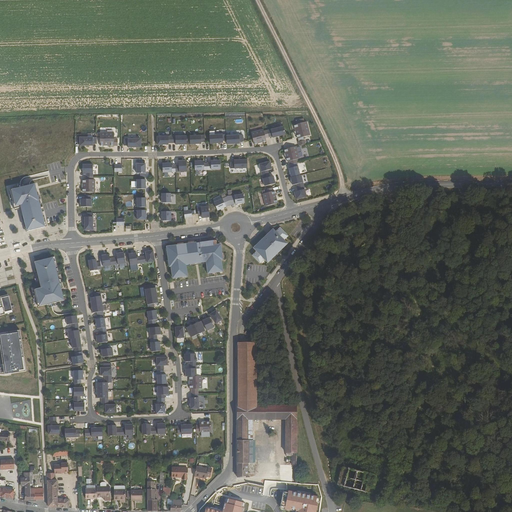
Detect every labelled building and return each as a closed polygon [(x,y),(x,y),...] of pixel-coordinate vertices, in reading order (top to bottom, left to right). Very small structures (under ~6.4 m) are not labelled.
[(294,126),(297,138),(309,135),(306,123),(294,126)] [(267,131),(269,137),(272,136),(273,138),(286,135),(284,127),(267,131)] [(265,138),(269,137),(267,131),(264,132),(263,130),(251,133),(254,145),(258,144),(258,143),(262,142),(266,141),(265,138)] [(100,146),(116,146),(116,139),(113,139),(113,134),(100,134),(100,146)] [(175,143),(185,143),(184,134),(172,135),(172,142),(175,141),(175,143)] [(169,142),(172,142),(172,135),(159,135),(160,144),(169,144),(169,142)] [(196,144),(196,142),(200,142),(199,135),(187,136),(187,145),(196,144)] [(240,144),(240,142),(244,142),(243,135),(226,136),(227,143),(227,145),(240,144)] [(223,143),(227,143),(226,136),(210,137),(210,145),(223,145),(223,143)] [(93,144),(97,144),(97,137),(80,137),(80,146),(93,146),(93,144)] [(128,147),(141,147),(141,139),(124,139),(124,146),(128,146),(128,147)] [(284,148),(293,146),(291,140),(283,142),(284,148)] [(290,165),(297,163),(296,159),(299,158),(296,146),(285,149),(286,153),(287,157),(287,158),(288,161),(289,161),(290,165)] [(231,167),(247,167),(247,158),(240,158),(240,159),(239,159),(239,158),(234,158),(234,160),(230,161),(231,167)] [(176,172),(187,172),(187,161),(179,161),(179,165),(175,165),(176,172)] [(195,171),(208,170),(207,163),(204,163),(204,161),(195,162),(195,171)] [(220,169),(220,161),(211,161),(211,163),(207,163),(208,170),(220,169)] [(262,175),(269,174),(268,170),(272,169),(270,162),(259,164),(262,175)] [(176,172),(175,165),(172,166),(172,163),(162,164),(163,173),(176,172)] [(291,177),(300,175),(297,163),(290,165),(291,168),(289,168),(290,174),(291,177)] [(145,173),(145,164),(136,164),(136,173),(145,173)] [(86,176),(93,176),(93,165),(82,165),(82,173),(86,173),(86,176)] [(262,175),(265,186),(275,184),(273,176),(269,177),(269,174),(262,175)] [(296,184),(297,188),(304,186),(301,175),(300,175),(291,177),(291,178),(293,185),(296,184)] [(83,193),(95,192),(95,180),(93,180),(93,176),(86,176),(86,180),(83,180),(83,184),(84,184),(84,189),(83,189),(83,193)] [(146,189),(146,180),(137,180),(137,189),(146,189)] [(24,220),(25,220),(28,231),(45,227),(42,216),(43,215),(35,183),(10,190),(12,201),(18,199),(20,207),(29,205),(31,213),(22,215),(24,220)] [(304,186),(297,188),(298,191),(294,192),(296,199),(307,197),(304,186)] [(266,206),(278,203),(277,199),(276,199),(275,195),(276,195),(275,191),(273,191),(272,188),(266,189),(266,193),(263,194),(266,206)] [(171,203),(171,194),(162,194),(162,203),(171,203)] [(234,195),(235,204),(245,203),(243,194),(234,195)] [(81,207),(92,207),(92,196),(85,196),(85,199),(81,199),(81,207)] [(226,207),(230,205),(230,204),(228,196),(222,199),(226,207)] [(146,207),(146,198),(137,198),(137,207),(146,207)] [(20,207),(18,199),(12,201),(14,209),(20,207)] [(218,211),(226,207),(222,199),(214,203),(218,211)] [(29,205),(20,207),(22,215),(31,213),(29,205)] [(202,218),(210,217),(208,207),(197,208),(198,215),(202,214),(202,218)] [(146,220),(146,211),(137,211),(137,220),(146,220)] [(162,221),(171,221),(171,212),(162,212),(162,221)] [(85,230),(93,230),(93,213),(86,214),(86,217),(84,217),(85,222),(85,223),(85,230)] [(267,263),(286,245),(283,241),(287,237),(280,229),(276,234),(272,230),(265,237),(266,238),(263,240),(263,239),(253,249),(257,252),(252,257),(260,264),(264,260),(267,263)] [(173,279),(187,277),(185,263),(189,263),(189,265),(202,263),(202,261),(206,260),(208,274),(222,272),(220,260),(222,260),(220,245),(213,246),(213,241),(199,243),(199,244),(196,244),(196,243),(166,248),(169,267),(171,267),(173,279)] [(155,262),(153,251),(146,252),(146,256),(141,257),(142,264),(155,262)] [(114,265),(126,263),(124,253),(116,254),(117,258),(113,258),(114,265)] [(142,264),(141,257),(137,257),(136,254),(129,255),(130,265),(142,264)] [(103,266),(114,265),(113,258),(110,259),(109,255),(102,256),(103,266)] [(64,300),(56,268),(56,269),(53,257),(35,262),(38,273),(37,273),(41,288),(34,289),(38,307),(64,300)] [(101,269),(101,267),(100,263),(97,263),(96,259),(89,260),(90,271),(101,269)] [(142,298),(153,296),(152,288),(148,289),(147,285),(141,286),(142,298)] [(94,293),(94,297),(90,297),(92,305),(102,304),(101,292),(94,293)] [(0,315),(5,314),(5,312),(12,310),(9,296),(1,298),(1,297),(0,296),(0,315)] [(144,309),(151,308),(150,304),(154,304),(153,296),(142,298),(144,309)] [(104,315),(102,304),(92,305),(93,313),(97,312),(97,316),(104,315)] [(149,324),(156,323),(156,320),(158,319),(156,310),(147,312),(149,324)] [(211,317),(216,324),(222,319),(216,310),(210,315),(211,317)] [(72,328),(78,327),(77,315),(66,317),(67,325),(71,324),(72,328)] [(202,320),(207,330),(214,327),(213,325),(209,317),(202,320)] [(105,318),(96,319),(97,329),(99,328),(100,332),(106,331),(105,318)] [(201,321),(194,324),(198,334),(205,331),(201,321)] [(194,324),(187,327),(191,337),(198,334),(194,324)] [(185,326),(183,327),(184,337),(191,337),(187,327),(185,328),(185,326)] [(71,339),(80,338),(80,335),(78,327),(72,328),(72,331),(68,332),(69,339),(71,339)] [(150,339),(157,338),(157,335),(161,335),(160,327),(149,328),(150,339)] [(183,327),(175,328),(176,338),(184,337),(183,327)] [(0,373),(5,374),(26,371),(19,330),(9,332),(10,333),(8,334),(8,332),(0,333),(0,345),(3,364),(1,364),(2,368),(0,367),(0,373)] [(106,331),(100,332),(100,335),(96,336),(98,344),(108,342),(106,331)] [(75,351),(82,350),(80,339),(80,338),(71,339),(73,348),(75,348),(75,351)] [(151,352),(160,351),(160,342),(157,342),(157,338),(150,339),(151,352)] [(238,343),(237,408),(256,408),(256,343),(246,343),(238,343)] [(108,345),(101,346),(103,357),(113,356),(112,348),(108,349),(108,345)] [(73,365),(84,363),(82,352),(76,353),(76,356),(72,357),(73,365)] [(190,365),(196,365),(196,354),(185,354),(185,362),(189,362),(190,365)] [(156,369),(163,369),(163,366),(167,365),(167,358),(156,358),(156,369)] [(186,376),(189,376),(196,376),(196,365),(190,365),(190,369),(185,369),(186,376)] [(111,368),(101,368),(101,375),(105,375),(105,379),(112,379),(111,368)] [(73,384),(80,383),(80,380),(82,380),(82,371),(73,371),(73,384)] [(157,384),(166,384),(165,374),(163,374),(163,371),(156,371),(157,384)] [(198,392),(199,392),(198,389),(202,388),(202,376),(196,376),(189,376),(190,381),(190,380),(191,385),(190,385),(190,389),(192,389),(192,392),(198,392)] [(112,379),(105,379),(105,383),(97,383),(97,390),(108,390),(108,382),(112,382),(112,379)] [(158,387),(158,399),(165,398),(164,395),(169,395),(168,387),(158,387)] [(74,399),(81,399),(81,396),(84,396),(84,388),(80,388),(74,388),(74,399)] [(108,401),(108,390),(97,390),(97,398),(101,398),(101,402),(108,401)] [(199,394),(192,394),(192,398),(190,398),(190,407),(199,407),(199,394)] [(74,411),(85,411),(85,403),(81,403),(81,399),(74,399),(74,411)] [(108,405),(108,401),(101,402),(102,405),(105,405),(106,413),(116,413),(116,405),(108,405)] [(158,405),(154,405),(154,412),(165,412),(165,404),(158,405)] [(253,419),(286,419),(297,419),(297,408),(256,408),(237,408),(237,419),(248,419),(253,419)] [(248,440),(248,419),(237,419),(238,477),(248,477),(248,463),(249,463),(249,440),(248,440)] [(293,456),(297,456),(297,419),(286,419),(286,456),(293,456)] [(158,428),(154,428),(154,434),(165,434),(165,423),(157,424),(158,428)] [(200,426),(196,426),(196,433),(211,432),(211,423),(200,423),(200,426)] [(125,429),(122,429),(122,436),(133,435),(133,424),(125,425),(125,429)] [(154,434),(154,428),(150,428),(150,424),(142,424),(143,435),(154,434)] [(190,424),(181,425),(181,427),(177,427),(177,433),(190,433),(190,424)] [(120,436),(120,429),(116,429),(116,425),(109,425),(109,436),(120,436)] [(60,426),(48,426),(49,434),(60,434),(60,426)] [(93,430),(94,437),(103,437),(102,428),(93,428),(93,430)] [(74,429),(65,429),(65,438),(78,438),(78,431),(74,431),(74,429)] [(0,440),(10,441),(10,434),(0,432),(0,440)] [(0,468),(15,469),(14,459),(0,459),(0,463),(1,464),(0,467),(0,468)] [(54,465),(55,473),(62,473),(62,472),(68,472),(68,463),(61,463),(61,465),(54,465)] [(365,467),(360,465),(358,469),(344,466),(339,484),(353,488),(352,492),(359,494),(360,490),(373,494),(378,475),(364,471),(365,467)] [(196,467),(194,477),(206,479),(206,476),(210,477),(211,468),(207,467),(207,469),(196,467)] [(29,472),(23,472),(24,478),(21,478),(21,486),(24,486),(25,500),(35,500),(34,493),(30,494),(30,489),(30,484),(29,472)] [(172,472),(171,481),(182,482),(182,483),(187,483),(187,473),(172,472)] [(47,481),(48,506),(68,508),(70,499),(59,498),(57,480),(55,480),(55,473),(47,473),(47,481)] [(16,493),(14,493),(15,488),(13,488),(13,487),(5,486),(6,480),(0,479),(0,496),(6,497),(15,498),(16,493)] [(126,502),(125,486),(125,485),(114,485),(114,500),(120,499),(120,502),(126,502)] [(111,498),(110,487),(97,487),(97,488),(97,497),(102,497),(105,497),(105,498),(111,498)] [(44,499),(43,488),(30,489),(30,494),(34,493),(35,500),(44,499)] [(86,489),(86,499),(97,498),(97,497),(97,488),(96,488),(87,489),(86,489)] [(143,500),(143,490),(131,491),(131,500),(143,500)] [(288,490),(284,509),(297,511),(296,511),(316,511),(319,497),(288,490)] [(148,511),(157,511),(157,499),(155,500),(148,500),(148,511)] [(205,506),(203,511),(243,511),(244,508),(242,507),(243,502),(229,499),(228,503),(226,503),(223,511),(205,506)] [(171,511),(181,511),(181,504),(181,500),(172,500),(172,504),(171,504),(171,511)]
